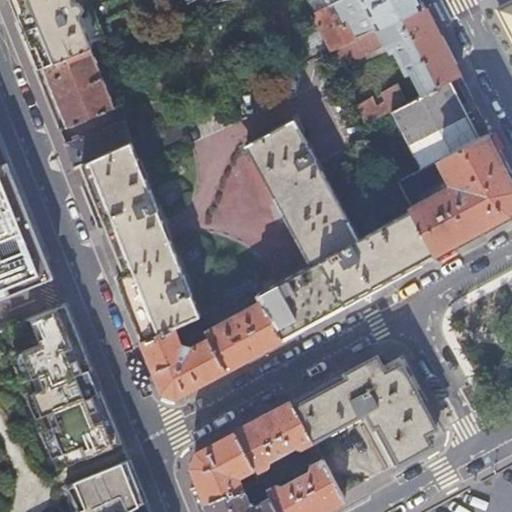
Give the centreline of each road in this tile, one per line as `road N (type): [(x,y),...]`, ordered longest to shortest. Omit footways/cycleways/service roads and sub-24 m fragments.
road 1 (residential): [(151,440),(0,70)]
road 2 (residential): [(151,440),(404,311)]
road 3 (residential): [(404,311),(475,455)]
road 4 (residential): [(511,250),(404,311)]
